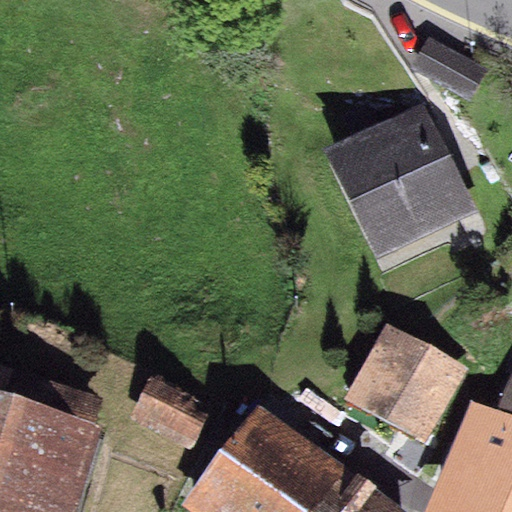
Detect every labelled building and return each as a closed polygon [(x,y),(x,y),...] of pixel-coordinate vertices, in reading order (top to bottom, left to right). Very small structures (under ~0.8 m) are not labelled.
[(422,74),(467,98),(481,74),(466,66),(435,49),(422,74)] [(344,161),(387,246),(458,211),(416,125),(344,161)] [(386,333),(353,393),(420,431),(455,370),(386,333)] [(0,410),(11,377),(0,374),(0,410)] [(55,423),(65,394),(11,377),(0,410),(0,511),(59,511),(71,476),(82,479),(96,435),(55,423)] [(161,383),(143,419),(196,443),(213,406),(161,383)] [(454,511),(511,511),(511,388),(495,430),(481,424),(446,508),(454,511)] [(380,511),(261,422),(195,511),(196,511),(380,511)]
